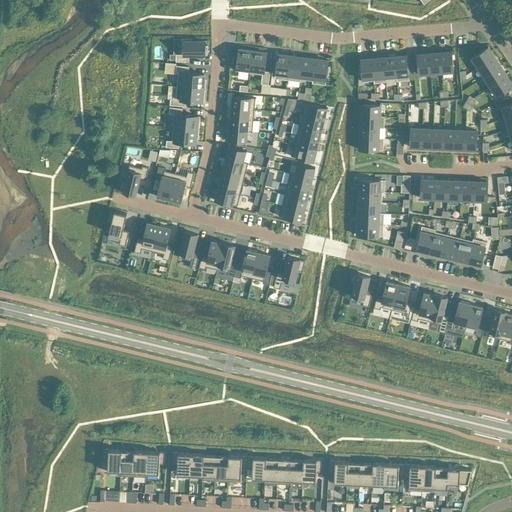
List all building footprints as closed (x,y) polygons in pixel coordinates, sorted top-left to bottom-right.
[(175,54),(172,54),(172,60),(176,60),(176,61),(189,61),(189,60),(189,55),(208,55),(208,45),(205,45),(205,41),(192,41),(192,38),(182,38),(181,38),(181,54),(175,54)] [(478,67),(495,56),(488,46),(471,57),(478,67)] [(237,71),(250,72),(253,50),(239,48),(237,71)] [(253,50),(250,72),(262,74),(261,83),(269,84),(270,71),(264,71),(267,52),(253,50)] [(452,51),(440,52),(442,72),(454,71),(452,51)] [(440,52),(429,53),(431,73),(442,72),(440,52)] [(287,80),(291,55),(278,53),(275,78),(287,80)] [(419,74),(431,73),(429,53),(417,54),(419,74)] [(301,81),(301,79),(300,79),(303,57),(291,55),(287,80),(301,81)] [(407,55),(395,56),(397,78),(397,81),(409,80),(407,55)] [(395,56),(384,57),(386,79),(397,78),(395,56)] [(478,67),(484,77),(501,66),(495,56),(478,67)] [(300,79),(301,79),(313,81),(316,58),(303,57),(300,79)] [(384,57),(372,58),(374,81),(374,83),(387,82),(386,79),(384,57)] [(329,60),(316,58),(313,81),(312,83),(326,85),(327,75),(329,75),(329,72),(330,66),(328,66),(329,60)] [(359,71),(359,73),(362,73),(363,82),(374,81),(372,58),(361,59),(361,65),(359,65),(359,71)] [(178,73),(177,86),(206,88),(206,85),(206,79),(204,79),(204,74),(188,73),(189,66),(176,65),(175,72),(178,73)] [(484,77),(490,86),(507,75),(501,66),(484,77)] [(511,86),(511,82),(507,75),(490,86),(497,96),(511,86)] [(204,101),(206,88),(177,86),(176,99),(170,98),(170,105),(185,106),(186,100),(204,101)] [(231,107),(255,109),(256,98),(232,95),(231,107)] [(302,114),(306,115),(307,114),(325,119),(327,107),(305,102),(302,114)] [(511,103),(502,107),(506,118),(511,116),(511,103)] [(361,104),(361,115),(380,116),(380,104),(361,104)] [(176,114),(175,127),(199,129),(200,116),(182,114),(182,108),(170,107),(169,114),(176,114)] [(231,107),(230,118),(254,120),(255,109),(231,107)] [(306,115),(304,124),(304,125),(322,129),(325,119),(307,114),(306,115)] [(361,115),(360,126),(380,127),(380,128),(384,128),(385,116),(380,116),(361,115)] [(230,118),(229,129),(248,130),(248,131),(253,131),(254,120),(230,118)] [(293,122),(290,133),(297,134),(319,140),(322,129),(304,125),(304,124),(293,122)] [(360,126),(360,138),(379,138),(379,137),(380,128),(380,127),(360,126)] [(199,129),(175,127),(173,127),(172,140),(167,140),(166,147),(179,148),(180,141),(196,143),(196,138),(198,138),(199,132),(199,129)] [(422,147),(422,128),(411,127),(410,146),(422,147)] [(422,128),(422,147),(432,147),(433,128),(422,128)] [(432,147),(443,148),(444,129),(433,128),(432,147)] [(248,130),(229,129),(228,141),(247,142),(248,131),(248,130)] [(443,148),(454,148),(455,129),(444,129),(443,148)] [(455,129),(454,148),(465,149),(465,130),(455,129)] [(465,130),(465,149),(477,149),(477,130),(465,130)] [(294,145),(317,150),(319,140),(297,134),(294,145)] [(360,138),(359,149),(365,149),(365,151),(371,152),(371,153),(373,153),(374,150),(383,150),(384,138),(379,137),(379,138),(360,138)] [(314,162),(317,150),(294,145),(291,156),(314,162)] [(244,162),(244,161),(246,150),(229,146),(226,157),(244,162)] [(226,157),(223,168),(246,173),(248,162),(244,161),(244,162),(226,157)] [(295,174),(313,179),(315,167),(297,163),(295,174)] [(121,179),(118,190),(136,194),(140,178),(146,179),(149,167),(142,165),(142,168),(129,165),(126,180),(121,179)] [(157,196),(169,199),(176,173),(165,170),(165,168),(159,166),(156,178),(162,180),(157,196)] [(243,184),(246,173),(223,168),(220,178),(243,184)] [(186,176),(176,173),(169,199),(181,202),(185,186),(191,187),(194,173),(188,171),(186,176)] [(295,174),(290,173),(287,184),(310,189),(313,179),(295,174)] [(402,186),(401,192),(410,193),(410,185),(410,175),(404,175),(404,185),(402,185),(402,186)] [(218,188),(240,194),(243,184),(220,178),(218,188)] [(360,179),(360,191),(382,191),(382,192),(385,192),(385,180),(360,179)] [(434,198),(435,179),(421,179),(420,198),(434,198)] [(435,179),(434,198),(447,199),(448,180),(435,179)] [(460,199),(461,180),(448,180),(447,199),(460,199)] [(461,180),(460,199),(474,200),(474,181),(461,180)] [(474,181),(474,200),(487,200),(488,181),(474,181)] [(310,189),(287,184),(285,194),(307,200),(310,189)] [(215,200),(237,206),(240,194),(218,188),(215,200)] [(360,191),(359,201),(380,202),(380,203),(382,203),(382,192),(382,191),(360,191)] [(282,205),(305,210),(307,200),(285,194),(282,205)] [(359,201),(359,212),(379,213),(380,203),(380,202),(359,201)] [(282,205),(279,216),(302,222),(305,210),(282,205)] [(127,213),(110,209),(107,220),(112,221),(108,237),(120,239),(119,244),(126,246),(129,231),(123,230),(127,213)] [(359,212),(359,223),(384,224),(384,213),(379,213),(359,212)] [(138,237),(134,251),(141,253),(142,248),(153,251),(159,225),(148,222),(144,238),(138,237)] [(359,223),(358,235),(364,235),(364,237),(370,237),(370,238),(373,238),(373,236),(383,236),(384,224),(359,223)] [(171,228),(159,225),(153,251),(164,253),(163,258),(169,260),(173,245),(167,244),(171,228)] [(422,226),(416,249),(422,251),(429,252),(435,231),(435,232),(436,229),(422,226)] [(511,227),(499,229),(499,235),(511,234),(511,227)] [(185,231),(179,257),(191,260),(189,267),(196,269),(200,252),(194,250),(198,234),(185,231)] [(435,231),(429,252),(437,254),(442,255),(447,235),(435,232),(435,231)] [(447,235),(442,255),(448,257),(455,259),(460,238),(447,235)] [(460,238),(455,259),(462,260),(468,262),(473,241),(460,238)] [(473,241),(468,262),(474,263),(481,265),(487,242),(473,238),(473,241)] [(202,255),(199,267),(206,269),(206,266),(217,269),(223,243),(212,240),(208,257),(202,255)] [(234,276),(237,264),(231,262),(235,245),(223,242),(223,243),(217,269),(228,272),(227,274),(234,276)] [(241,275),(252,278),(259,252),(247,249),(243,265),(237,264),(234,276),(241,277),(241,275)] [(270,254),(259,252),(252,278),(263,280),(262,283),(269,284),(272,272),(266,271),(270,254)] [(496,254),(493,267),(499,268),(502,256),(496,254)] [(277,271),(273,287),(280,289),(282,282),(294,285),(295,282),(298,270),(302,271),(305,260),(287,256),(283,272),(277,271)] [(352,272),(350,283),(354,284),(350,299),(363,302),(362,305),(369,306),(372,294),(366,293),(370,276),(352,272)] [(377,295),(374,307),(381,309),(381,307),(392,309),(398,283),(387,280),(383,297),(377,295)] [(398,283),(392,309),(403,312),(402,314),(409,316),(412,304),(406,302),(410,286),(398,283)] [(436,295),(435,295),(424,292),(420,308),(414,307),(411,319),(418,321),(419,318),(429,321),(436,295)] [(446,328),(449,316),(443,314),(448,297),(436,294),(435,295),(436,295),(429,321),(440,324),(439,331),(446,332),(447,328),(446,328)] [(465,330),(466,325),(471,303),(459,301),(455,317),(449,316),(446,328),(447,328),(453,329),(454,327),(465,330)] [(483,306),(471,303),(466,325),(477,328),(475,335),(482,336),(485,324),(479,323),(483,306)] [(485,324),(482,336),(488,338),(489,336),(500,338),(506,312),(507,312),(495,309),(491,326),(485,324)] [(511,313),(507,312),(506,312),(500,338),(511,341),(510,343),(511,343),(511,313)] [(122,451),(122,450),(103,449),(102,460),(108,461),(108,470),(120,470),(121,470),(122,451)] [(146,472),(147,451),(134,450),(134,451),(135,451),(133,476),(146,476),(147,472),(146,472)] [(121,470),(120,470),(120,475),(133,476),(135,451),(134,451),(122,451),(121,470)] [(146,472),(147,472),(159,472),(160,463),(166,464),(166,452),(147,451),(146,472)] [(172,452),(171,475),(178,476),(178,473),(190,474),(191,453),(172,452)] [(204,455),(204,454),(191,453),(190,474),(202,475),(203,475),(204,455)] [(215,480),(217,456),(204,455),(203,475),(202,475),(202,479),(215,480)] [(229,456),(228,481),(241,481),(242,468),(247,468),(248,456),(229,455),(229,456)] [(229,456),(217,456),(215,480),(228,481),(229,456)] [(248,456),(247,468),(253,468),(252,477),(265,478),(266,458),(267,458),(267,457),(248,456)] [(279,459),(267,458),(266,458),(265,478),(264,483),(278,483),(279,459)] [(290,481),(291,459),(279,459),(278,483),(291,484),(291,481),(290,481)] [(303,460),(291,459),(290,481),(291,481),(303,482),(304,460),(303,460)] [(304,460),(303,482),(316,483),(317,471),(323,471),(323,460),(304,459),(303,460),(304,460)] [(348,462),(349,462),(349,461),(329,460),(329,472),(335,472),(334,484),(347,484),(348,462)] [(360,485),(361,463),(349,462),(348,462),(347,484),(346,487),(360,487),(360,485)] [(385,486),(386,463),(373,462),(373,464),(372,486),(384,486),(385,486)] [(373,464),(361,463),(360,485),(372,486),(373,464)] [(398,476),(404,476),(405,464),(386,463),(385,486),(384,486),(384,489),(398,489),(398,476)] [(405,464),(404,476),(409,476),(409,490),(422,491),(423,465),(405,464)] [(423,465),(422,491),(435,491),(435,486),(436,467),(436,466),(423,465)] [(435,486),(447,487),(448,467),(436,467),(435,486)] [(472,469),(448,467),(447,487),(458,488),(458,482),(468,483),(472,469)]
